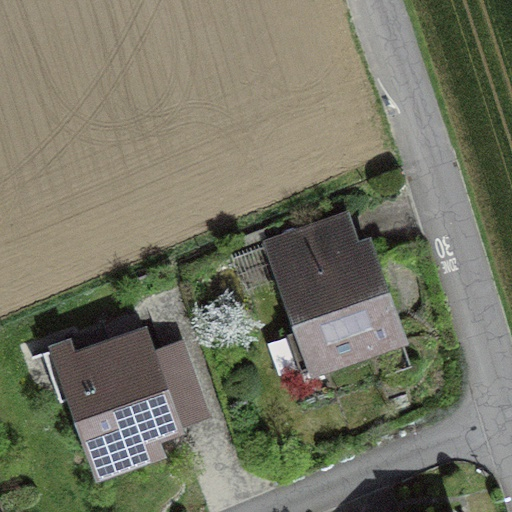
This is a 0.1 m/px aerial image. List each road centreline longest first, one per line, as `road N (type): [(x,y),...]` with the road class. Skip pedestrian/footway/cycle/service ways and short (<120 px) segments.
road 1 (residential): [(511,409),(404,158),(357,0)]
road 2 (residential): [(511,412),(287,511)]
